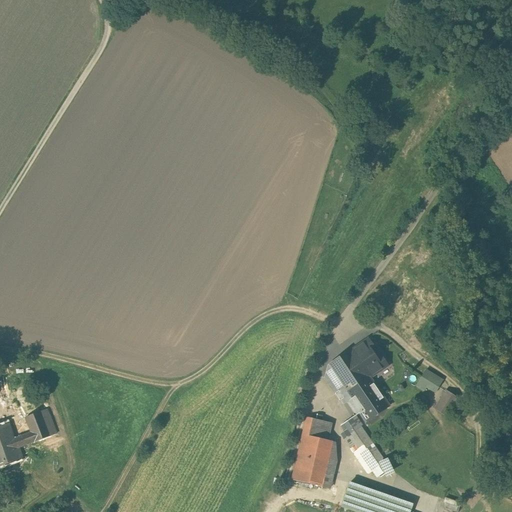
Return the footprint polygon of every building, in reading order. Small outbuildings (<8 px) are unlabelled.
[(375,112),(368,120),(376,127),(377,128),(384,121),(375,112)] [(405,129),(394,119),(388,125),(392,130),(398,136),(404,129),(405,129)] [(370,339),(328,367),(336,378),(343,389),(346,393),(370,377),(388,365),(370,339)] [(336,378),(328,367),(325,378),(329,384),(336,378)] [(440,379),(426,370),(416,386),(424,390),(427,386),(433,390),(436,386),(438,387),(442,380),(440,379)] [(346,393),(346,394),(350,400),(359,413),(365,422),(389,406),(370,377),(346,393)] [(336,378),(329,384),(336,394),(343,389),(336,378)] [(346,393),(343,389),(336,394),(335,394),(338,399),(340,398),(344,404),(350,400),(346,394),(346,393)] [(457,398),(446,391),(435,409),(446,416),(448,413),(457,398)] [(47,410),(25,416),(28,426),(12,431),(10,431),(14,447),(54,436),(47,410)] [(371,442),(363,431),(369,428),(365,422),(359,413),(341,425),(344,431),(340,434),(368,474),(373,471),(377,477),(389,468),(371,442)] [(332,423),(321,421),(307,417),(303,435),(328,441),(332,423)] [(9,421),(0,423),(0,429),(9,427),(10,431),(12,431),(9,421)] [(9,427),(0,429),(0,466),(18,462),(18,461),(20,460),(17,449),(15,450),(14,447),(10,431),(9,427)] [(328,441),(303,435),(292,480),(329,488),(336,461),(332,460),(334,452),(331,451),(333,442),(328,441)] [(357,511),(373,511),(379,496),(348,485),(341,506),(357,511)] [(409,511),(411,507),(379,496),(373,511),(409,511)] [(447,498),(445,508),(460,511),(462,501),(447,498)]
